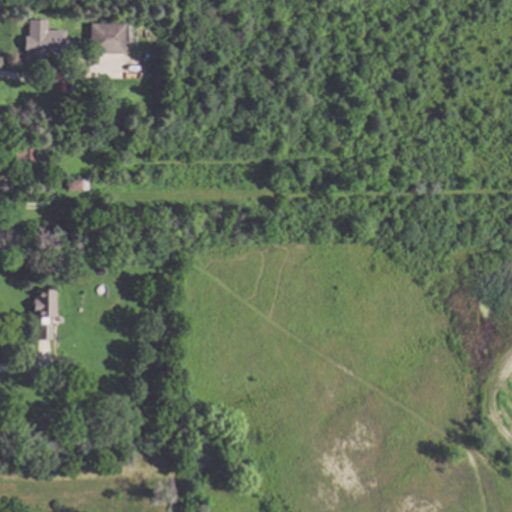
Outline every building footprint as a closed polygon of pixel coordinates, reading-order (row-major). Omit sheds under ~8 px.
[(44,32),(62,32),(62,56),(43,56),(43,59),(33,59),(33,51),(26,51),(26,20),(44,20),(44,32)] [(122,54),(88,54),(88,40),(87,25),(112,25),(121,25),(122,54)] [(34,169),(27,169),(27,174),(34,174),(34,184),(19,184),(19,182),(19,175),(19,170),(12,170),(12,145),(34,145),(34,169)] [(86,191),(64,191),(63,180),(86,180),(86,191)] [(53,290),(52,318),(49,318),(48,341),(45,341),(37,340),(34,340),(35,326),(37,326),(38,318),(33,318),(34,313),(31,313),(32,299),(34,299),(34,289),(53,290)]
